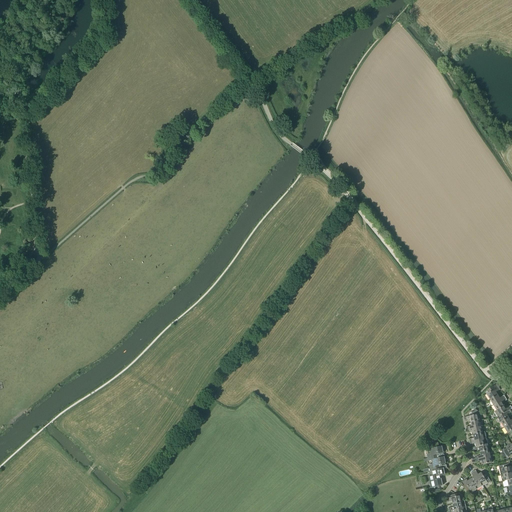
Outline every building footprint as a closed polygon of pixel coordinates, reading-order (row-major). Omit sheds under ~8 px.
[(488,390),(489,393),(487,395),(490,400),(498,395),(496,392),(500,390),(497,384),(488,390)] [(493,405),(505,398),(504,396),(500,398),(498,395),(490,400),(493,405)] [(505,398),(493,405),(497,411),(504,406),(502,403),(507,400),(505,398)] [(510,410),(511,408),(511,406),(506,409),(504,406),(497,411),(494,412),(497,417),(500,416),(510,410)] [(464,417),(465,420),(470,419),(471,423),(479,421),(478,415),(480,414),(479,412),(476,410),(474,410),(475,412),(471,412),(472,416),(464,417)] [(500,416),(497,417),(501,423),(509,418),(507,415),(511,412),(510,410),(500,416)] [(504,428),(511,423),(511,419),(510,421),(509,418),(501,423),(504,428)] [(466,427),(467,430),(481,427),(479,421),(471,423),(471,426),(466,427)] [(473,431),(473,435),(482,433),(481,427),(467,430),(467,433),(473,431)] [(486,438),(485,432),(482,433),(473,435),(474,438),(469,439),(470,442),(486,438)] [(475,443),(476,447),(488,444),(486,438),(470,442),(470,445),(475,443)] [(432,460),(437,459),(436,455),(442,453),(441,447),(438,447),(438,443),(431,445),(432,449),(430,449),(431,454),(427,455),(428,459),(424,459),(424,462),(432,460)] [(479,449),(480,452),(489,450),(488,444),(476,447),(474,447),(474,450),(479,449)] [(511,445),(506,448),(506,449),(504,449),(503,449),(503,450),(504,451),(504,452),(504,453),(505,453),(505,454),(505,455),(506,456),(507,456),(508,457),(510,455),(511,456),(511,454),(511,445)] [(476,457),(476,460),(490,456),(489,450),(480,452),(481,456),(476,457)] [(490,456),(476,460),(477,462),(482,461),(483,465),(492,463),(490,456)] [(437,459),(432,460),(433,465),(429,465),(430,469),(429,469),(428,468),(425,469),(425,470),(423,470),(424,473),(431,471),(440,469),(439,465),(445,464),(444,457),(437,459)] [(501,475),(511,473),(511,471),(511,469),(511,463),(499,466),(501,475)] [(443,469),(440,469),(431,471),(432,476),(429,477),(431,488),(442,486),(441,479),(440,479),(440,476),(444,475),(443,469)] [(475,471),(473,472),(482,486),(487,483),(488,484),(491,482),(484,472),(482,473),(481,473),(478,475),(475,471)] [(477,490),(482,486),(473,472),(471,473),(474,478),(470,480),(477,490)] [(511,479),(511,473),(501,475),(502,482),(505,481),(511,479)] [(477,490),(470,480),(468,481),(466,479),(461,483),(469,495),(477,490)] [(452,500),(453,504),(457,503),(462,502),(460,496),(459,496),(459,494),(451,496),(451,498),(447,499),(447,502),(452,500)] [(464,501),(462,502),(457,503),(453,504),(454,507),(449,508),(449,511),(466,507),(464,501)]
